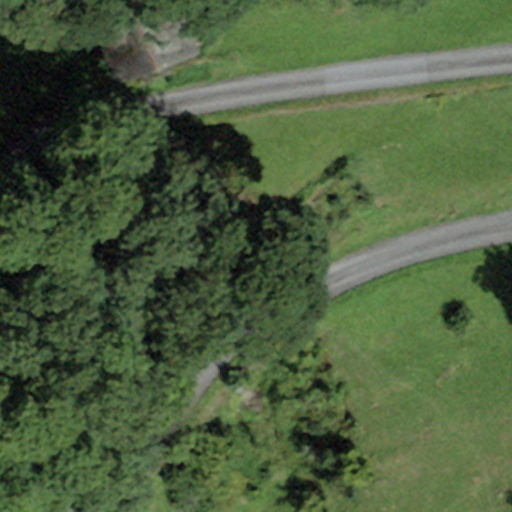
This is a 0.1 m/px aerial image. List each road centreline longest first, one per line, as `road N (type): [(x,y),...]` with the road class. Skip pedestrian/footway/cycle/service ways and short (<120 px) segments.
road 1 (unclassified): [(74,511),(223,333),(406,247),(511,222)]
road 2 (unclassified): [(0,169),(56,128),(116,111),(511,59)]
